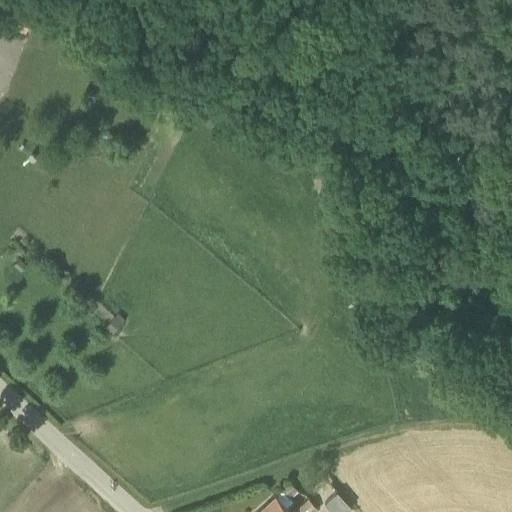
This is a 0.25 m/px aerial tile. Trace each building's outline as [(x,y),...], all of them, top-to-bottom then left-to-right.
[(32,17),(10,9),(4,24),(26,32),(32,17)] [(21,272),(27,264),(20,258),(13,265),(21,272)] [(116,316),(106,327),(113,334),(123,322),(116,316)] [(258,511),(292,511),(277,495),(258,511)] [(310,496),(292,511),(312,511),(319,506),(310,496)]
